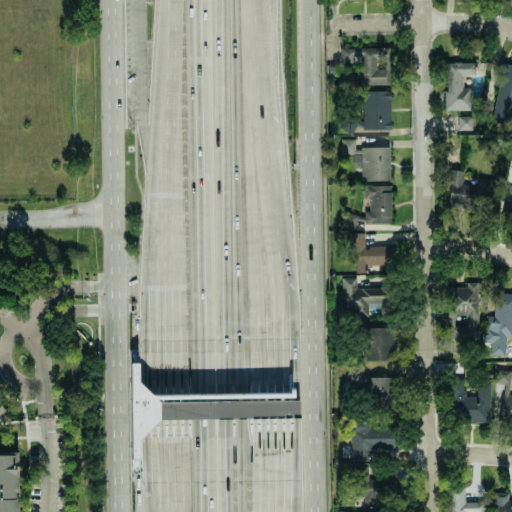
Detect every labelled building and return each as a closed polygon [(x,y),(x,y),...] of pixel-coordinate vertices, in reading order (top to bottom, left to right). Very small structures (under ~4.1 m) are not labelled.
[(388,47),(340,48),(340,63),(359,63),(360,85),(390,84),(388,47)] [(474,62),(444,62),(444,110),(471,110),(471,87),(462,87),(462,75),(474,75),(474,62)] [(390,90),(361,91),(362,129),(391,129),(390,90)] [(471,116),(457,116),(458,130),(471,130),(471,116)] [(340,153),(355,153),(354,139),(340,139),(340,153)] [(389,146),(361,147),(362,180),(389,180),(389,146)] [(477,178),(477,185),(462,184),(463,171),(450,169),(446,203),(496,208),(498,180),(477,178)] [(391,185),(363,185),(363,197),(369,197),(368,211),(365,211),(365,223),(390,223),(391,185)] [(364,222),(364,214),(345,215),(345,228),(356,228),(356,222),(364,222)] [(392,245),(364,246),(364,232),(349,233),(351,273),(368,272),(368,267),(393,266),(392,245)] [(341,310),(386,310),(386,288),(356,288),(356,277),(341,277),(341,310)] [(479,340),(478,282),(465,282),(465,286),(449,287),(449,315),(466,315),(466,325),(451,325),(451,340),(479,340)] [(511,337),(511,292),(495,292),(494,315),(486,315),(484,343),(490,344),(489,355),(504,356),(505,337),(511,337)] [(367,360),(394,359),(394,327),(366,328),(367,360)] [(392,402),(392,377),(362,377),(362,362),(347,362),(347,388),(368,388),(368,402),(392,402)] [(511,395),(508,395),(509,378),(511,378),(511,370),(495,370),(494,383),(502,384),(499,422),(511,423),(511,395)] [(489,422),(490,381),(476,381),(476,396),(463,396),(463,379),(454,379),(454,421),(489,422)] [(350,461),(369,461),(369,448),(393,448),(394,425),(351,424),(350,461)] [(0,511),(0,451),(18,451),(18,511),(0,511)] [(394,497),(394,478),(372,479),(371,465),(358,466),(359,507),(378,506),(378,497),(394,497)] [(450,511),(482,511),(482,501),(464,502),(464,486),(450,487),(450,511)] [(511,511),(511,493),(510,493),(493,492),(492,511),(511,511)]
